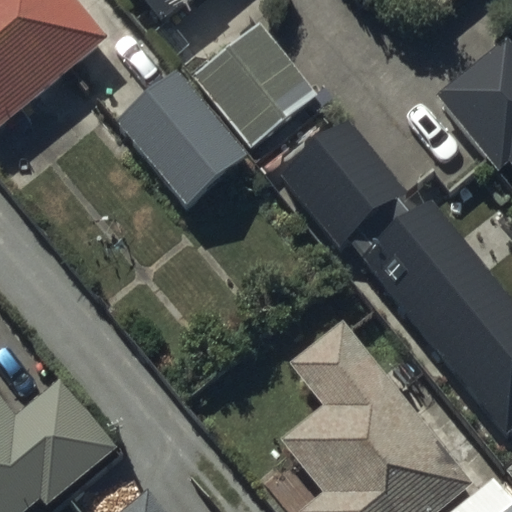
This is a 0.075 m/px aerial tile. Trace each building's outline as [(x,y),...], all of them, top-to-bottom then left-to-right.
[(0,0),(0,121),(101,38),(69,0),(0,0)] [(137,0),(157,23),(184,0),(137,0)] [(315,99),(258,25),(190,77),(248,151),(315,99)] [(511,54),(507,49),(435,108),(499,186),(511,176),(511,177),(511,54)] [(244,158),(174,72),(113,121),(183,207),(244,158)] [(410,206),(350,133),(283,185),(340,258),(410,206)] [(511,305),(436,211),(366,268),(510,444),(511,442),(511,305)] [(462,511),(477,500),(344,337),(292,379),(327,422),(284,456),(329,510),(326,511),(462,511)] [(115,447),(57,378),(10,417),(0,405),(0,511),(20,511),(39,497),(45,505),(115,447)] [(511,511),(495,491),(470,511),(511,511)] [(158,511),(143,493),(119,511),(158,511)]
